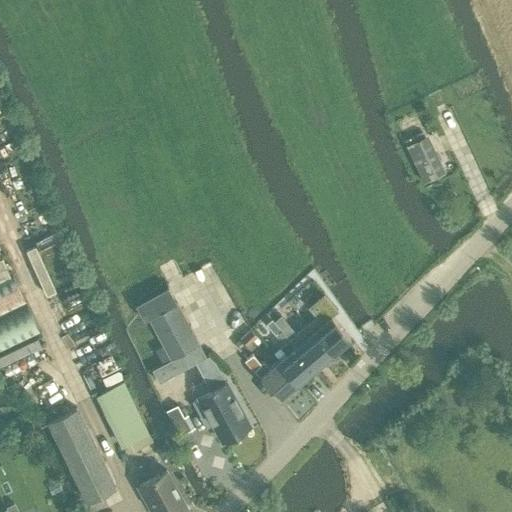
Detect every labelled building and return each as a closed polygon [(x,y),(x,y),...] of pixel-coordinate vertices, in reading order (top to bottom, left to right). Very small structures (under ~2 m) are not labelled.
[(423,181),(441,173),(424,136),(406,145),(423,181)] [(14,277),(0,282),(0,316),(27,304),(14,277)] [(316,315),(307,323),(313,330),(329,348),(332,352),(350,337),(332,314),(337,309),(323,293),(321,295),(308,306),(316,315)] [(199,343),(176,301),(148,316),(170,358),(152,368),(159,381),(186,366),(179,354),(199,343)] [(0,350),(40,332),(28,305),(0,317),(0,350)] [(280,314),(274,319),(282,328),(290,338),(296,333),(295,332),(288,323),(280,314)] [(290,338),(294,343),(295,345),(315,367),(332,352),(329,348),(313,330),(307,323),(295,332),(296,333),(290,338)] [(256,334),(251,328),(251,329),(250,328),(239,338),(246,346),(258,336),(256,334)] [(282,328),(274,334),(282,344),(279,345),(286,353),(278,360),(297,382),(315,367),(295,345),(294,343),(290,338),(282,328)] [(252,354),(246,359),(279,398),(297,382),(278,360),(269,367),(263,360),(260,363),(252,354)] [(199,398),(194,401),(204,421),(210,418),(213,423),(222,439),(250,424),(226,380),(225,380),(220,372),(215,360),(208,355),(206,356),(195,362),(205,380),(210,389),(198,396),(199,398)] [(152,439),(123,379),(96,393),(120,445),(126,442),(129,450),(152,439)] [(76,406),(47,420),(86,501),(115,487),(76,406)] [(178,511),(189,506),(167,467),(135,484),(149,509),(152,508),(153,511),(178,511)] [(19,511),(14,501),(6,505),(9,511),(19,511)]
